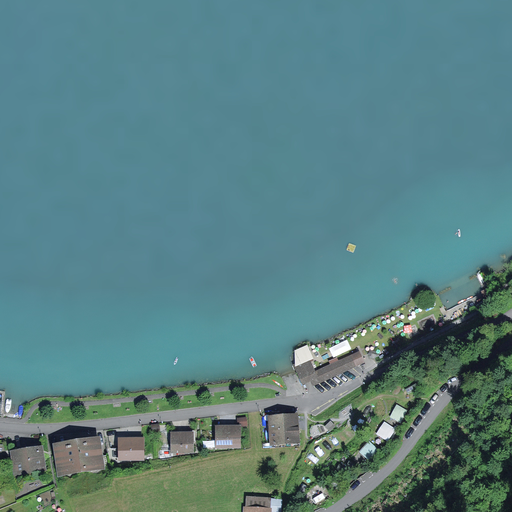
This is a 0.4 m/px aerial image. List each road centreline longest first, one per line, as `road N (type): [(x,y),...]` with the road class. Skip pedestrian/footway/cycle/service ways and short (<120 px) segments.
road 1 (residential): [(511,312),(332,397),(61,429),(0,426)]
road 2 (residential): [(511,346),(450,387),(404,451),(332,511)]
